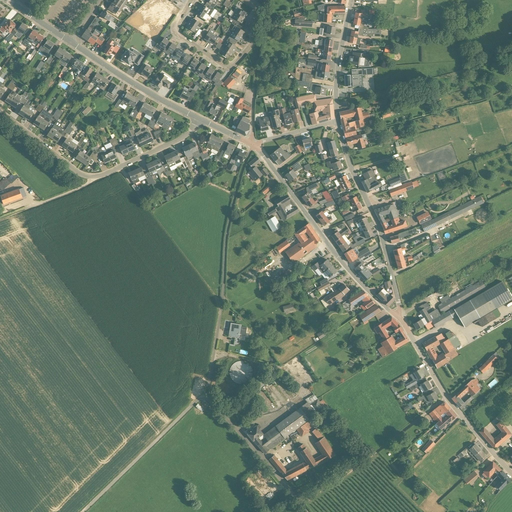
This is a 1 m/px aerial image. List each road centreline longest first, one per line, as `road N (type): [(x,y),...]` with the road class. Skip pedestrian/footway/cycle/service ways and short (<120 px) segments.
road 1 (unclassified): [(207,396),(228,223),(252,144)]
road 2 (residential): [(199,119),(179,140),(95,177),(77,173),(0,114)]
road 3 (tertiary): [(403,322),(356,279),(252,144)]
road 4 (residential): [(403,322),(381,234),(338,122)]
road 5 (tertiary): [(511,475),(446,397),(403,322)]
road 6 (unclassified): [(83,511),(207,396)]
road 7 (unclassified): [(307,511),(207,396)]
road 8 (residential): [(249,0),(257,7),(253,42),(232,66),(178,35),(175,23)]
road 9 (tertiary): [(199,119),(69,42)]
road 10 (unclassified): [(338,122),(337,67),(350,0)]
